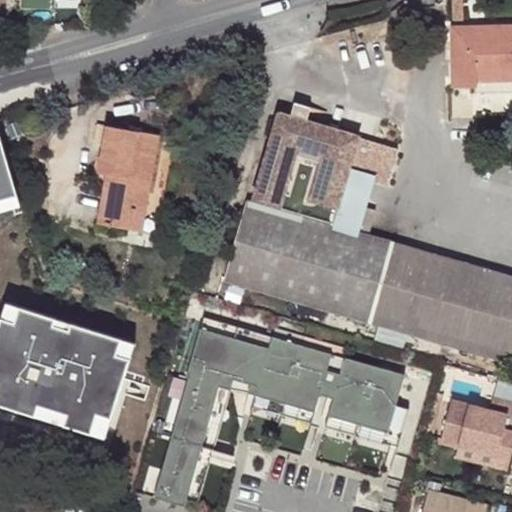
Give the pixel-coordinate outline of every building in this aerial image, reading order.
[(460,18),(459,0),(450,0),(451,18),(460,18)] [(511,23),(450,25),(452,85),(476,84),(475,77),(475,70),(506,69),(507,76),(511,75),(511,23)] [(297,104),(295,112),(293,119),(309,123),(313,109),(297,104)] [(376,143),(309,123),(293,119),(295,112),(283,108),(256,202),(248,199),(225,278),(511,361),(511,277),(362,233),(335,226),(351,169),(352,167),(368,171),(376,143)] [(160,215),(175,136),(108,124),(100,171),(107,173),(99,222),(128,227),(143,230),(146,212),(160,215)] [(0,198),(17,193),(0,133),(0,198)] [(17,193),(0,198),(0,209),(21,204),(17,193)] [(160,215),(146,212),(143,230),(157,232),(160,215)] [(2,316),(15,320),(20,305),(7,301),(2,316)] [(56,316),(20,305),(15,320),(2,316),(0,322),(0,402),(36,414),(40,403),(54,408),(55,407),(70,411),(66,423),(92,431),(98,411),(112,416),(131,356),(118,352),(122,336),(72,321),(70,327),(54,322),(56,316)] [(54,322),(70,327),(72,321),(56,316),(54,322)] [(204,316),(201,327),(235,337),(238,325),(204,316)] [(406,374),(238,325),(235,337),(201,327),(187,375),(190,376),(158,490),(188,499),(221,385),(218,384),(219,382),(206,378),(208,371),(259,386),(257,394),(315,411),(320,393),(327,368),(341,372),(334,397),(329,414),(389,432),(397,404),(406,374)] [(136,340),(122,336),(118,352),(131,356),(136,340)] [(341,372),(327,368),(320,393),(334,397),(341,372)] [(221,385),(188,499),(200,502),(233,388),(257,395),(254,405),(312,422),(315,411),(257,394),(259,386),(208,371),(206,378),(219,382),(218,384),(221,385)] [(493,395),(511,399),(511,383),(497,379),(493,395)] [(496,456),(494,465),(507,469),(511,448),(511,429),(504,428),(507,414),(511,414),(511,399),(493,395),(490,410),(450,400),(440,442),(460,447),(496,456)] [(442,397),(437,396),(430,422),(435,424),(442,397)] [(54,408),(40,403),(36,414),(51,419),(51,420),(66,425),(66,423),(70,411),(55,407),(54,408)] [(389,432),(329,414),(325,426),(399,447),(410,407),(397,404),(389,432)] [(112,416),(98,411),(92,431),(106,436),(112,416)] [(496,456),(460,447),(458,456),(494,465),(496,456)] [(422,511),(485,511),(487,506),(428,490),(422,511)]
